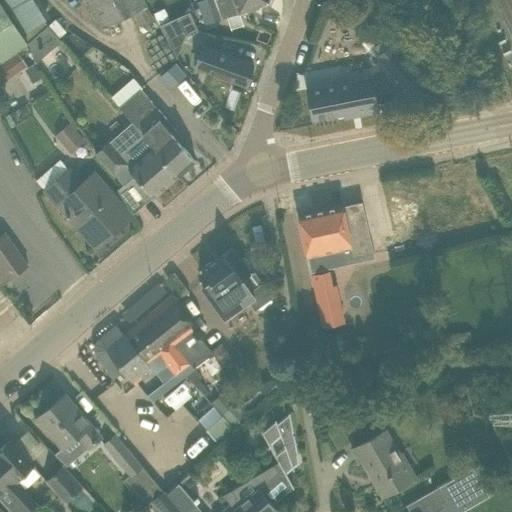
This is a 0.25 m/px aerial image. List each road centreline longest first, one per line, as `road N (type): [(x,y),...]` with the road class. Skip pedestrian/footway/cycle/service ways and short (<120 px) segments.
road 1 (tertiary): [(0,385),(264,168)]
road 2 (tertiary): [(264,168),(511,123)]
road 3 (unclassified): [(264,168),(258,126),(309,0)]
